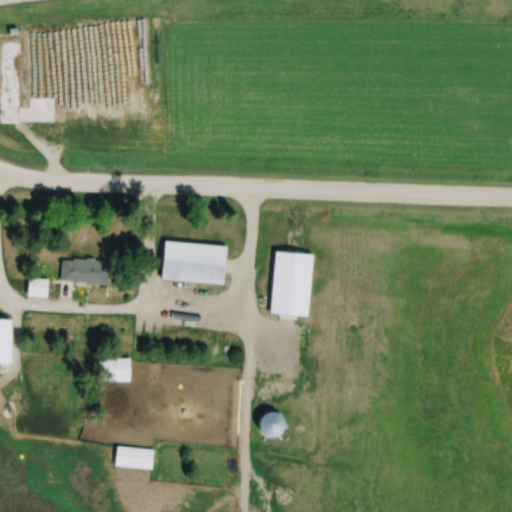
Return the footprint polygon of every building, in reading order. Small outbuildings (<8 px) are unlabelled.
[(228,281),(231,243),(161,238),(159,277),(228,281)] [(315,251),(271,248),(268,311),(312,314),(315,251)] [(60,277),(109,282),(112,259),(63,253),(60,277)] [(49,276),(30,276),(30,293),(49,293),(49,276)] [(0,315),(0,360),(12,361),(12,315),(0,315)] [(132,358),(102,358),(102,376),(132,376),(132,358)] [(155,446),(114,444),(113,464),(154,466),(155,446)]
